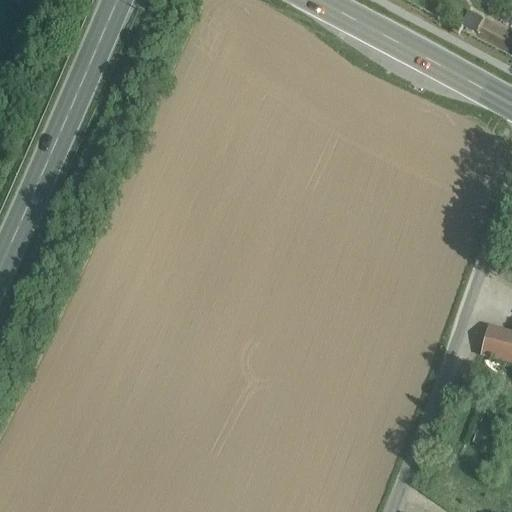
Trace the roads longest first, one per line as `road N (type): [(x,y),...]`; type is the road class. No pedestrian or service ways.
road 1 (unclassified): [(395,511),(511,193)]
road 2 (primary): [(123,0),(0,275)]
road 3 (secondary): [(511,106),(314,0)]
